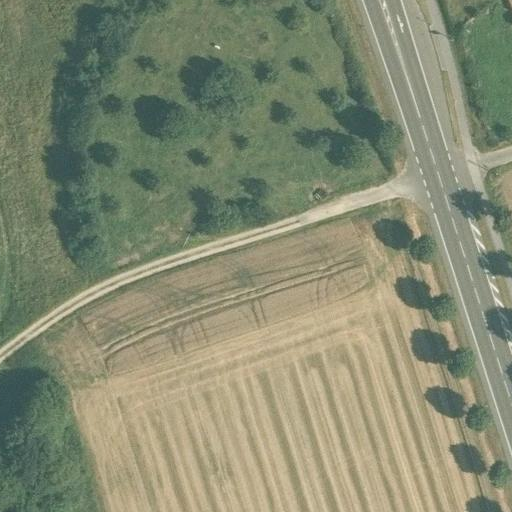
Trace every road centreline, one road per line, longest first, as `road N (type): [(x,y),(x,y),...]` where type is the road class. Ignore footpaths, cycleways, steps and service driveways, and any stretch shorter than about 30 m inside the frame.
road 1 (track): [(0,352),(140,269),(442,178)]
road 2 (primary): [(511,404),(389,0)]
road 3 (track): [(98,511),(47,323)]
